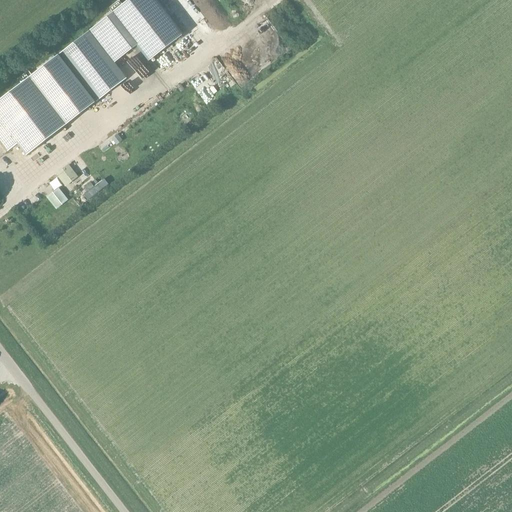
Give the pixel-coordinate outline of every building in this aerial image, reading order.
[(112,13),(139,47),(149,61),(181,36),(153,0),(129,0),(122,6),(118,1),(109,8),(112,13)] [(167,0),(163,3),(174,18),(185,11),(196,27),(204,22),(189,0),(167,0)] [(175,18),(178,24),(186,20),(183,14),(175,18)] [(188,20),(182,24),(188,34),(194,30),(188,20)] [(126,79),(115,65),(89,31),(57,56),(94,104),(126,79)] [(198,37),(201,47),(210,45),(208,35),(198,37)] [(246,56),(239,66),(248,73),(256,64),(246,56)] [(174,69),(177,77),(184,75),(181,67),(174,69)] [(66,125),(29,77),(0,100),(0,142),(8,152),(17,145),(26,156),(66,125)] [(79,152),(82,161),(97,154),(93,145),(79,152)] [(125,150),(119,155),(123,159),(129,154),(125,150)]
